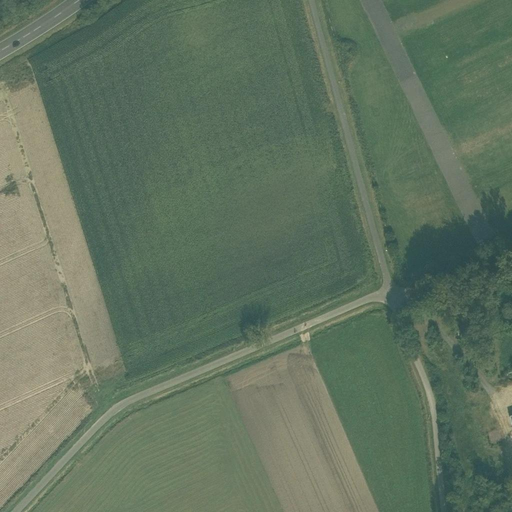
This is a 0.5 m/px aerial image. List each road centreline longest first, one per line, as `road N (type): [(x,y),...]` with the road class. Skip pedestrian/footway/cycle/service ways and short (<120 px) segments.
road 1 (unclassified): [(15,511),(124,403),(390,294),(428,388),(444,511)]
road 2 (track): [(311,0),(390,294)]
road 3 (track): [(390,294),(511,257)]
